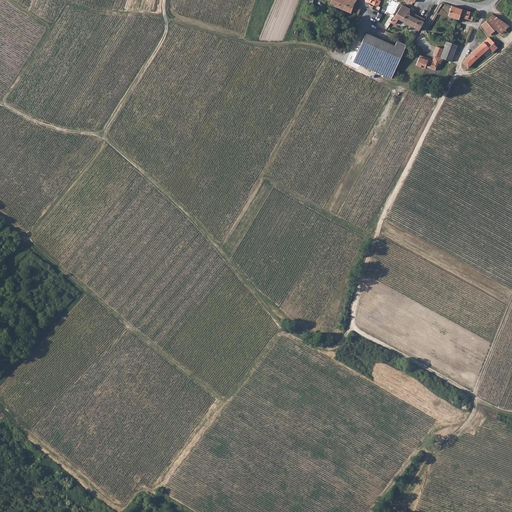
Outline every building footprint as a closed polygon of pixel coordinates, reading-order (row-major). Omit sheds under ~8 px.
[(329,0),(329,2),(328,3),(344,10),(348,2),(349,2),(350,0),(329,0)] [(360,10),(356,9),(358,5),(354,3),(356,0),(350,0),(349,2),(348,2),(344,10),(351,13),(351,11),(354,12),(353,13),(352,15),(357,17),(360,10)] [(402,4),(394,17),(399,19),(414,27),(415,27),(419,30),(424,22),(423,21),(425,18),(416,13),(414,17),(407,14),(410,8),(402,4)] [(451,5),(448,16),(456,18),(459,19),(460,17),(475,22),(477,17),(474,16),(475,13),(451,5)] [(494,14),(487,19),(496,30),(500,35),(510,26),(494,14)] [(397,23),(399,19),(394,17),(391,22),(395,25),(397,23)] [(489,35),(496,30),(487,19),(481,25),(489,35)] [(391,76),(403,49),(365,32),(353,59),(391,76)] [(494,43),(488,37),(483,41),(489,48),(494,43)] [(443,58),(452,61),(458,45),(451,42),(446,41),(443,49),(440,57),(443,58)] [(489,48),(483,41),(477,48),(483,54),(488,49),(492,53),(498,48),(494,43),(489,48)] [(440,57),(443,49),(436,47),(433,56),(434,56),(433,61),(420,56),(417,66),(425,69),(425,67),(435,71),(438,62),(441,63),(443,58),(440,57)] [(483,54),(477,48),(471,53),(463,63),(468,68),(470,66),(474,62),(478,58),(483,54)]
